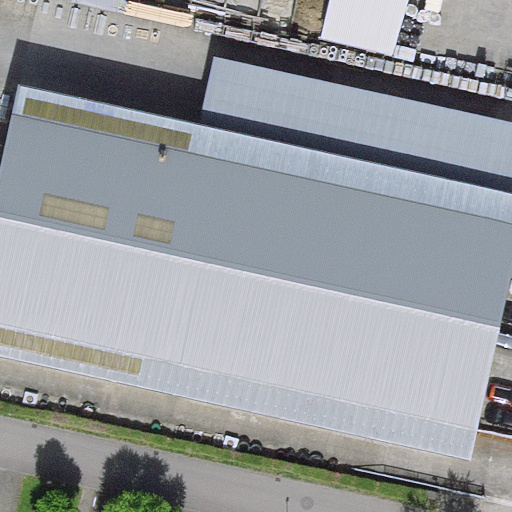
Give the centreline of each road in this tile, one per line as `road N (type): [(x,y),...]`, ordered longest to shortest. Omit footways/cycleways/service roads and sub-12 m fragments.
road 1 (unknown): [(0,46),(49,40),(474,132),(511,153)]
road 2 (residential): [(0,445),(296,511)]
